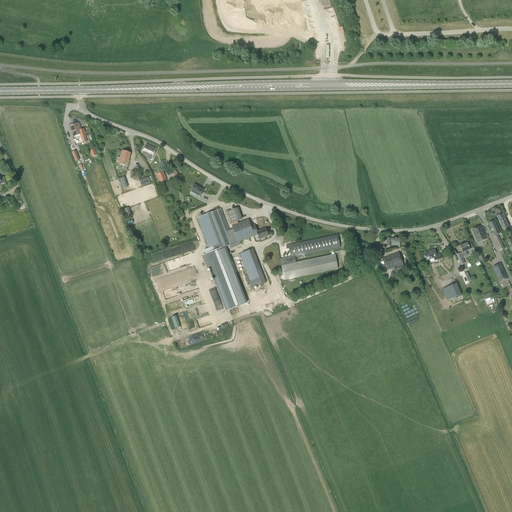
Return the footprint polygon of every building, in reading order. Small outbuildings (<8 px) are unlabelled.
[(73,137),(82,134),(78,122),(69,126),(73,137)] [(152,158),(157,148),(146,143),(141,154),(148,156),(147,158),(151,160),(152,158)] [(131,153),(122,151),(120,157),(118,156),(117,157),(116,161),(117,162),(118,162),(118,164),(128,167),(129,161),(131,153)] [(163,172),(157,174),(160,183),(160,182),(162,186),(167,184),(166,180),(167,180),(163,172)] [(141,186),(150,183),(149,179),(151,178),(150,176),(148,177),(148,175),(139,178),(141,186)] [(200,197),(204,190),(194,185),(190,192),(200,197)] [(132,216),(129,207),(122,210),(126,219),(132,216)] [(231,235),(221,209),(197,218),(210,253),(226,247),(229,246),(230,249),(233,248),(241,244),(240,242),(253,237),(258,235),(260,240),(268,237),(265,229),(257,232),(254,225),(251,227),(249,221),(237,225),(236,222),(241,220),(237,208),(227,212),(232,227),(235,234),(231,235)] [(503,230),(508,227),(502,214),(497,217),(503,230)] [(494,221),(489,224),(494,236),(500,234),(494,221)] [(477,243),(486,239),(481,226),(472,230),(477,243)] [(288,245),(286,246),(287,249),(289,248),(289,249),(291,257),(294,256),(340,246),(337,235),(295,244),(288,245)] [(499,247),(500,250),(502,249),(504,249),(500,240),(498,236),(494,237),(499,247)] [(460,246),(462,253),(463,253),(465,256),(468,255),(467,251),(473,249),(471,242),(468,244),(468,243),(460,246)] [(210,253),(202,256),(210,277),(212,276),(226,311),(247,303),(226,247),(210,253)] [(265,282),(253,249),(240,254),(247,273),(252,287),(265,282)] [(437,260),(441,259),(440,254),(436,255),(434,250),(430,251),(430,252),(424,254),(426,261),(436,258),(437,260)] [(386,271),(392,269),(394,274),(405,270),(403,266),(398,253),(382,259),(386,271)] [(283,275),(284,280),(338,268),(337,264),(335,254),(295,263),(294,256),(291,257),(280,260),(283,275)] [(492,267),(499,283),(508,279),(501,264),(492,267)] [(471,280),(468,272),(465,273),(469,283),(474,281),(473,279),(471,280)] [(447,301),(452,298),(453,301),(457,299),(456,297),(461,295),(457,284),(442,289),(447,301)] [(174,294),(172,288),(164,291),(167,299),(173,297),(172,295),(174,294)] [(490,294),(483,297),(487,306),(492,304),(494,303),(493,303),(495,302),(494,298),(492,299),(490,294)] [(178,315),(172,317),(175,329),(181,327),(178,315)]
